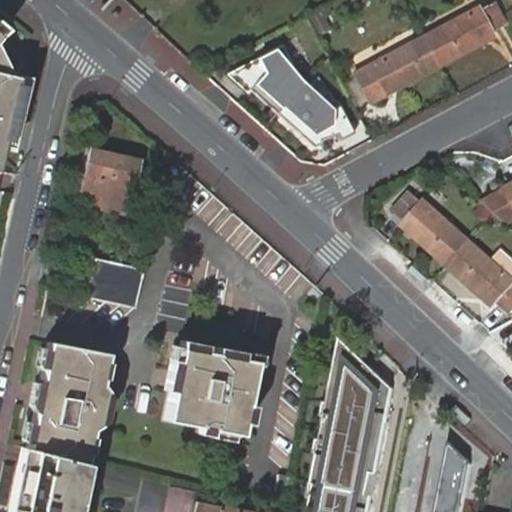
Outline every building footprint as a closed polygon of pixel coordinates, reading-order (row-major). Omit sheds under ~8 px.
[(477,6),(422,36),(437,65),(481,42),(478,36),(489,30),(503,23),(492,3),(479,10),(477,6)] [(492,36),(489,30),(478,36),(481,42),(492,36)] [(437,65),(422,36),(368,64),(366,60),(349,69),(366,102),(384,93),(381,87),(392,81),(395,87),(437,65)] [(249,90),(311,147),(319,146),(319,141),(336,135),(338,140),(353,132),(339,105),(331,109),(302,79),(281,44),(225,74),(246,93),(249,90)] [(0,73),(8,76),(0,58),(0,73)] [(0,146),(0,145),(3,132),(5,120),(15,77),(8,76),(0,73),(0,146)] [(381,87),(384,93),(395,87),(392,81),(381,87)] [(138,160),(91,150),(81,193),(91,195),(95,196),(102,198),(99,208),(103,209),(125,214),(126,210),(128,204),(132,186),(133,181),(138,160)] [(511,193),(510,194),(507,189),(487,200),(509,221),(511,219),(511,193)] [(410,234),(446,267),(470,241),(424,201),(421,204),(409,193),(395,211),(405,221),(414,229),(410,234)] [(493,215),(504,224),(509,221),(487,200),(480,203),(493,215)] [(401,226),(410,234),(414,229),(405,221),(401,226)] [(470,241),(446,267),(482,299),(487,293),(497,303),(508,313),(511,308),(511,261),(501,251),(492,261),(470,241)] [(94,259),(85,298),(134,309),(143,270),(94,259)] [(487,293),(482,299),(492,308),(497,303),(487,293)] [(370,511),(395,387),(342,334),(310,511),(370,511)] [(47,343),(26,448),(84,463),(85,453),(89,454),(92,437),(89,437),(91,430),(97,425),(104,391),(99,385),(100,378),(104,379),(107,362),(103,362),(105,355),(47,343)] [(216,355),(179,347),(164,418),(196,425),(195,431),(207,434),(209,427),(237,433),(252,361),(238,358),(239,352),(217,348),(216,355)] [(73,511),(82,470),(84,463),(26,448),(25,455),(13,511),(73,511)] [(291,477),(276,473),(272,491),(288,494),(291,477)] [(164,511),(189,511),(194,491),(170,485),(164,511)] [(251,511),(220,506),(194,500),(192,511),(251,511)]
